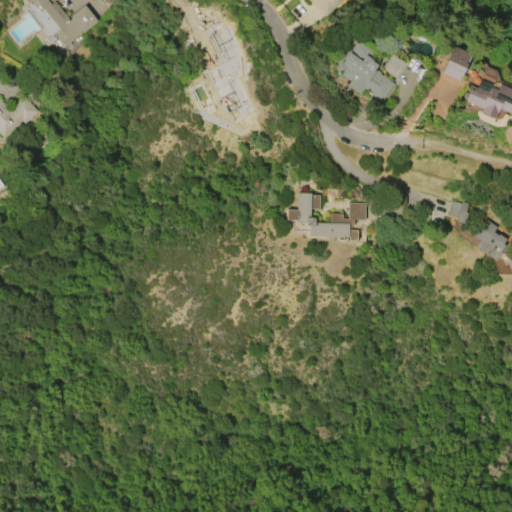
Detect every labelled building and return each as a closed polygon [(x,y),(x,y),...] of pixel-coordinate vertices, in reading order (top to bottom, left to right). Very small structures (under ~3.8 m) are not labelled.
[(26,2),(28,0),(47,0),(51,5),(54,2),(69,21),(71,19),(69,17),(84,5),(97,21),(82,34),(81,32),(65,45),(64,44),(62,46),(57,41),(55,42),(35,17),(36,16),(26,2)] [(344,0),(324,18),(308,0),(344,0)] [(222,55),(237,51),(232,33),(217,37),(222,55)] [(380,74),(394,84),(381,103),(367,93),(364,97),(347,86),(350,82),(340,75),(346,68),(341,65),(348,54),(347,53),(350,48),(352,49),(360,38),(377,51),(372,59),(374,61),(373,62),(378,65),(375,69),(380,72),(380,74)] [(470,54),(453,46),(440,73),(458,82),(470,54)] [(381,71),(397,79),(404,64),(388,56),(381,71)] [(197,76),(233,67),(242,104),(207,113),(197,76)] [(511,115),(499,110),(495,119),(481,113),(482,109),(461,100),(464,92),(467,94),(470,86),(476,88),(480,80),(491,85),(490,87),(497,90),(499,84),(511,89),(511,115)] [(0,99),(10,110),(23,97),(38,111),(25,124),(22,121),(4,138),(0,134),(0,99)] [(346,203),(363,203),(363,219),(352,219),(352,225),(346,225),(346,230),(356,230),(355,241),(347,241),(347,237),(341,238),(341,241),(335,240),(335,238),(307,236),(307,226),(304,226),(304,224),(294,223),(294,221),(284,221),(284,210),(294,210),(295,193),(309,194),(309,195),(318,195),(317,209),(308,208),(308,218),(312,218),(312,223),(328,223),(328,214),(341,214),(341,219),(346,219),(346,203)] [(445,217),(462,223),(468,205),(451,201),(445,217)] [(496,261),(474,248),(479,240),(473,236),(478,228),(481,229),(486,220),(496,227),(493,232),(498,235),(498,234),(506,239),(502,245),(504,246),(500,253),(501,253),(496,261)]
